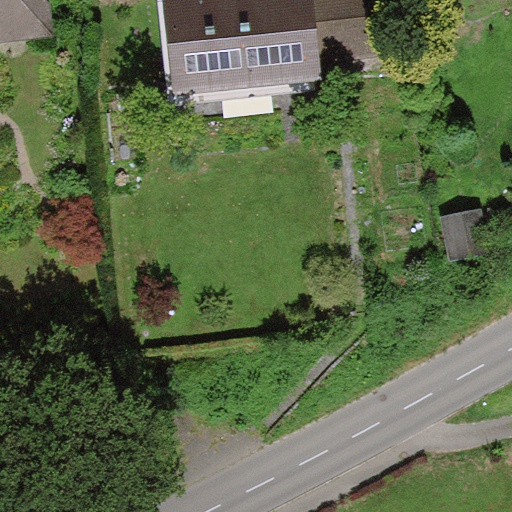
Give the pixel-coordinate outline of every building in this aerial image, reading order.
[(0,0),(0,33),(47,30),(44,0),(0,0)] [(313,0),(190,0),(169,2),(176,87),(320,76),(318,52),(313,0)] [(394,0),(313,0),(318,52),(398,45),(394,0)] [(482,213),(447,221),(455,256),(490,248),(482,213)] [(178,342),(144,353),(149,421),(201,407),(178,342)]
